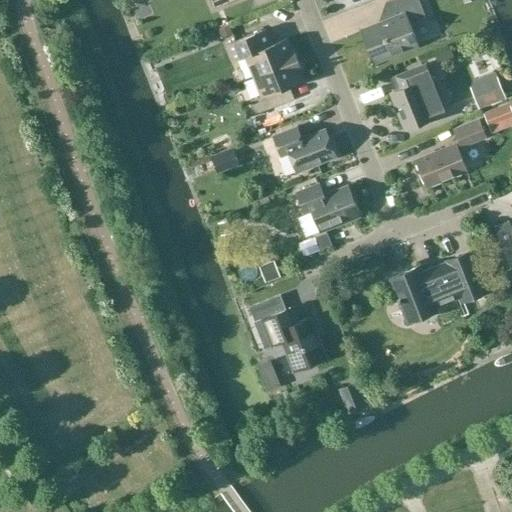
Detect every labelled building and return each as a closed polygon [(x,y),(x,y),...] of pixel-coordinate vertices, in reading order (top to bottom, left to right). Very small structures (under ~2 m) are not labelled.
[(210,0),(214,9),(236,0),(210,0)] [(410,24),(426,17),(418,0),(392,0),(389,1),(395,17),(361,31),(373,62),(418,45),(410,24)] [(243,58),(252,79),(298,60),(294,50),(291,51),(287,39),(269,46),(264,34),(230,48),(235,61),(243,58)] [(302,70),(298,60),(252,79),(259,98),(251,101),(256,115),(290,100),(286,89),(304,82),(299,71),(302,70)] [(445,114),(434,86),(425,64),(390,78),(396,91),(390,93),(404,130),(445,114)] [(497,77),(471,87),(479,109),(506,98),(497,77)] [(491,133),(511,125),(511,101),(483,113),(491,133)] [(456,144),(416,160),(427,186),(466,170),(459,153),(463,151),(461,146),(485,137),(479,120),(455,130),(460,143),(456,144)] [(298,125),(271,135),(280,157),(288,154),(297,174),(336,157),(324,129),(303,138),(298,125)] [(312,213),(319,232),(359,216),(347,186),(323,196),(318,184),(295,193),(304,216),(312,213)] [(511,268),(511,228),(509,221),(494,227),(511,269),(511,268)] [(462,304),(487,294),(470,252),(446,261),(448,264),(423,275),(420,267),(390,279),(408,324),(439,312),(438,309),(460,300),(462,304)] [(287,310),(260,320),(255,322),(265,349),(281,343),(292,372),(327,358),(310,317),(293,324),(287,310)] [(352,413),(365,408),(356,385),(343,390),(352,413)]
